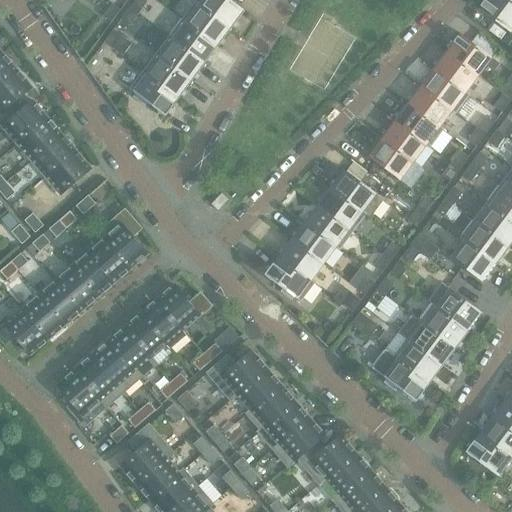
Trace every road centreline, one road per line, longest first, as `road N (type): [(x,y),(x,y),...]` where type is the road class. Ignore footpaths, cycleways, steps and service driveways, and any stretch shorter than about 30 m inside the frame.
road 1 (residential): [(205,264),(456,0)]
road 2 (residential): [(426,468),(205,264)]
road 3 (residential): [(160,213),(9,0)]
road 4 (residential): [(285,0),(160,213)]
road 5 (residential): [(111,511),(37,408),(0,372)]
road 6 (residential): [(426,468),(511,332)]
